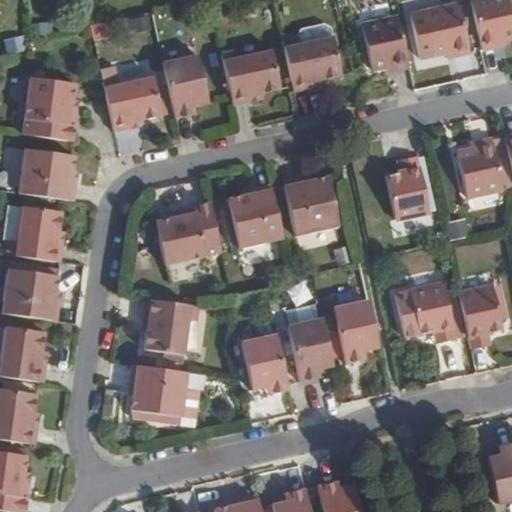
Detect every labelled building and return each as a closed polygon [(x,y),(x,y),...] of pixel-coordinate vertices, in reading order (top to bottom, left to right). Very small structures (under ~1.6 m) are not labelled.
[(511,23),(506,0),(470,0),(481,47),(495,44),(495,39),(500,38),(511,34),(511,23)] [(451,49),(453,53),(468,50),(458,1),(422,8),(432,53),(445,50),(451,49)] [(406,18),(368,19),(369,71),(407,70),(406,18)] [(296,34),(281,37),(292,89),(313,85),(312,80),(341,74),(333,35),(331,26),(325,22),(300,28),(296,34)] [(23,36),(4,39),(6,53),(25,51),(23,36)] [(234,47),(220,51),(231,103),(251,98),(250,93),(261,90),(279,87),(271,48),(237,55),(234,47)] [(197,52),(161,60),(173,116),(188,113),(187,105),(192,103),(208,100),(197,52)] [(29,73),(20,130),(71,138),(74,112),(67,111),(70,96),(73,78),(29,73)] [(116,74),(101,77),(113,131),(133,126),(130,119),(142,117),(160,112),(152,74),(117,81),(116,74)] [(76,96),(70,96),(67,111),(74,112),(76,96)] [(145,123),(142,117),(130,119),(133,126),(145,123)] [(476,148),(471,149),(455,152),(464,195),(511,185),(500,135),(476,140),(476,148)] [(22,145),(16,190),(66,197),(71,167),(72,153),(22,145)] [(406,170),(400,172),(386,174),(395,217),(429,211),(418,153),(403,157),(406,170)] [(397,158),(400,172),(406,170),(403,157),(397,158)] [(71,167),(66,197),(72,198),(77,168),(71,167)] [(283,182),(312,176),(310,171),(282,177),(283,182)] [(326,173),(312,176),(283,182),(294,231),(336,223),(326,173)] [(269,186),(269,180),(240,187),(241,192),(269,186)] [(238,244),(280,235),(269,186),(241,192),(227,195),(238,244)] [(219,249),(208,200),(182,206),(183,211),(169,215),(154,218),(163,262),(219,249)] [(6,235),(4,251),(57,258),(60,240),(54,239),(57,227),(60,210),(19,204),(14,236),(6,235)] [(183,211),(182,206),(168,208),(169,215),(183,211)] [(5,266),(0,299),(0,309),(49,317),(54,288),(55,273),(5,266)] [(457,292),(453,278),(409,288),(418,332),(430,329),(436,328),(439,341),(465,334),(457,292)] [(490,284),(457,292),(465,334),(469,348),(482,345),(481,331),(484,330),(500,327),(490,284)] [(54,288),(49,317),(56,318),(60,289),(54,288)] [(198,303),(143,296),(140,316),(147,317),(145,330),(142,347),(162,348),(182,351),(187,317),(195,318),(198,303)] [(363,347),(375,343),(365,296),(331,304),(343,358),(358,355),(356,348),(363,347)] [(318,366),(332,362),(321,314),(287,322),(299,378),(311,375),(311,367),(318,366)] [(0,372),(41,379),(45,359),(40,358),(42,346),(44,330),(3,324),(0,342),(0,372)] [(436,328),(430,329),(433,343),(439,341),(436,328)] [(274,389),(288,386),(276,330),(242,337),(252,385),(265,382),(272,381),(274,389)] [(365,353),(363,347),(356,348),(358,355),(365,353)] [(181,357),(182,351),(162,348),(161,356),(181,357)] [(134,363),(128,362),(124,390),(131,391),(134,363)] [(177,413),(184,370),(134,363),(131,391),(128,407),(177,413)] [(319,374),(318,366),(311,367),(311,375),(319,374)] [(268,391),(274,389),(272,381),(265,382),(268,391)] [(0,435),(33,440),(35,422),(30,421),(32,408),(35,391),(0,385),(0,435)] [(177,420),(177,413),(128,407),(130,413),(177,420)] [(511,499),(511,440),(497,444),(500,453),(483,457),(493,503),(511,499)] [(0,506),(22,510),(25,491),(21,490),(22,477),(25,460),(0,457),(0,506)] [(337,478),(331,480),(332,487),(339,485),(337,478)] [(323,511),(357,511),(351,483),(339,485),(332,487),(331,480),(317,483),(323,511)] [(273,511),(308,511),(303,486),(288,489),(290,496),(283,498),(271,501),(273,511)] [(256,497),(255,491),(227,497),(227,503),(256,497)] [(213,511),(259,511),(256,497),(227,503),(212,506),(213,511)]
